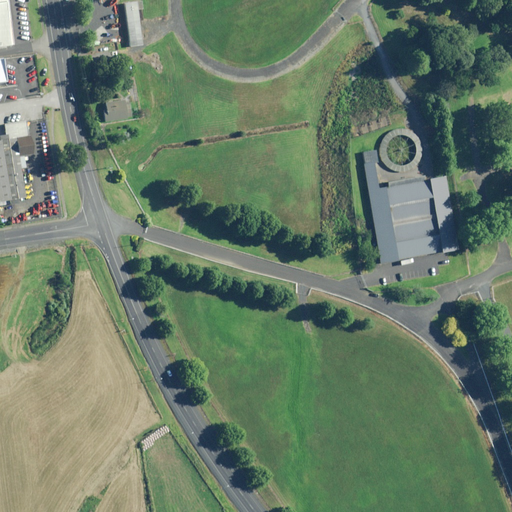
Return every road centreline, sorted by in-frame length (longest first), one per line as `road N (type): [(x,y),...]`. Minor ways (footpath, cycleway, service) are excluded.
road 1 (secondary): [(251,511),(179,417),(100,222)]
road 2 (secondary): [(100,222),(71,115),(53,0)]
